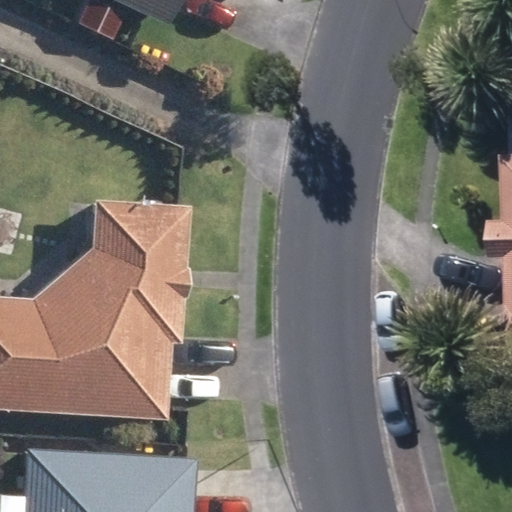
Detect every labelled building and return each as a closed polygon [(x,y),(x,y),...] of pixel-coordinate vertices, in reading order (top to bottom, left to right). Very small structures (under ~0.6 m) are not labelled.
[(74,0),(63,26),(100,43),(114,12),(87,0),(74,0)] [(95,0),(151,27),(164,0),(95,0)] [(506,263),(507,338),(511,337),(511,158),(503,159),(505,223),(489,224),(490,262),(506,263)] [(0,410),(152,419),(155,344),(164,344),(172,205),(78,199),(75,246),(17,299),(0,297),(0,410)] [(175,511),(177,457),(6,448),(2,511),(175,511)]
